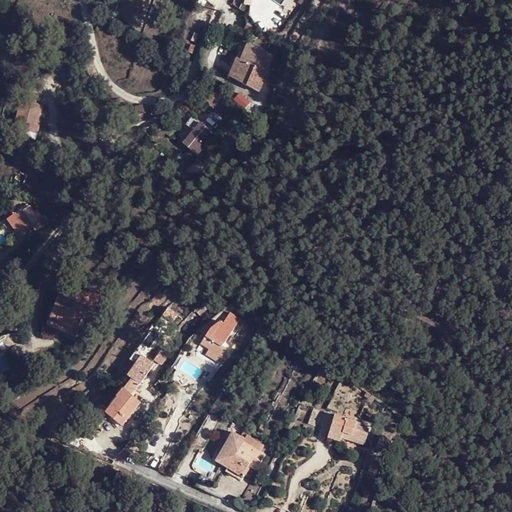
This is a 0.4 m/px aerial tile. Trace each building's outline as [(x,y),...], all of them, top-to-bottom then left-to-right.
[(274,55),(249,44),(241,60),(237,58),(228,78),(258,91),(274,55)] [(209,104),(215,108),(221,99),(207,91),(203,98),(210,102),(209,104)] [(40,105),(42,98),(27,93),(15,127),(25,131),(35,134),(40,120),(45,107),(40,105)] [(200,124),(193,119),(187,127),(194,132),(185,144),(198,155),(213,134),(200,124)] [(44,122),(40,120),(35,134),(25,131),(22,138),(37,143),(44,122)] [(185,161),(176,164),(184,171),(192,161),(185,161)] [(21,211),(35,231),(48,222),(43,215),(37,220),(28,206),(21,211)] [(55,321),(73,328),(80,313),(88,316),(99,291),(91,288),(88,294),(66,285),(62,295),(65,297),(55,321)] [(65,297),(62,295),(57,294),(44,325),(70,336),(73,328),(55,321),(65,297)] [(221,323),(210,330),(227,341),(240,322),(231,315),(224,325),(221,323)] [(200,345),(209,351),(221,359),(225,362),(231,354),(226,350),(222,348),(227,341),(210,330),(200,345)] [(221,359),(209,351),(206,355),(223,366),(225,362),(221,359)] [(106,413),(121,426),(141,402),(134,397),(138,392),(135,389),(139,385),(131,379),(116,397),(118,398),(106,413)] [(360,438),(366,440),(369,431),(360,428),(356,427),(357,422),(334,415),(327,438),(341,443),(342,439),(343,434),(351,436),(350,438),(359,441),(360,438)] [(376,447),(390,451),(395,433),(383,429),(380,437),(379,437),(376,447)] [(241,438),(233,433),(215,462),(228,469),(243,477),(249,467),(251,463),(259,468),(265,456),(260,453),(264,448),(255,442),(243,434),(241,438)] [(342,439),(364,446),(366,440),(360,438),(359,441),(350,438),(351,436),(343,434),(342,439)] [(239,483),(243,477),(228,469),(225,475),(239,483)]
